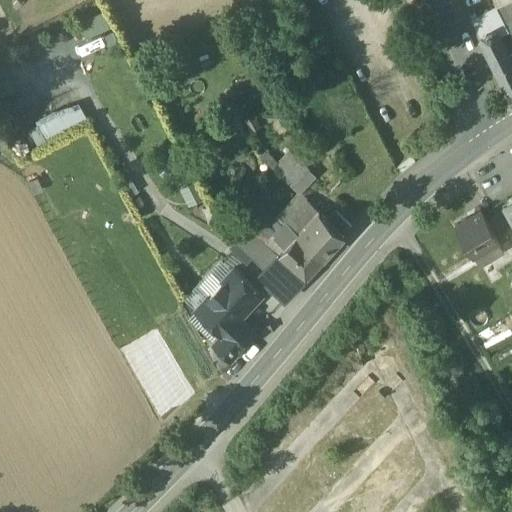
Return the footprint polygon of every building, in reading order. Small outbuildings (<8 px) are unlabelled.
[(511,0),(505,0),(495,5),(508,28),(511,35),(511,0)] [(471,18),(470,18),(479,35),(495,27),(498,34),(508,28),(495,5),(477,15),(471,18)] [(87,35),(111,25),(105,9),(80,19),(87,35)] [(495,27),(479,35),(503,82),(511,76),(511,62),(508,55),(498,34),(495,27)] [(511,62),(511,76),(503,82),(511,100),(511,53),(508,55),(511,62)] [(46,136),(88,116),(79,97),(37,116),(46,136)] [(273,170),(292,187),(308,170),(289,153),(273,170)] [(511,193),(500,200),(511,222),(511,193)] [(304,200),(283,223),(296,235),(317,213),(304,200)] [(500,239),(482,210),(456,226),(474,255),(500,239)] [(342,236),(317,213),(296,235),(321,259),(342,236)] [(296,235),(283,223),(278,228),(281,231),(273,239),(284,249),(296,235)] [(321,259),(296,235),(284,249),(278,255),(304,278),(321,259)] [(304,278),(278,255),(259,277),(285,300),(304,278)] [(197,312),(223,335),(239,318),(261,294),(235,271),(197,312)] [(256,333),(239,318),(223,335),(215,344),(231,359),(256,333)]
